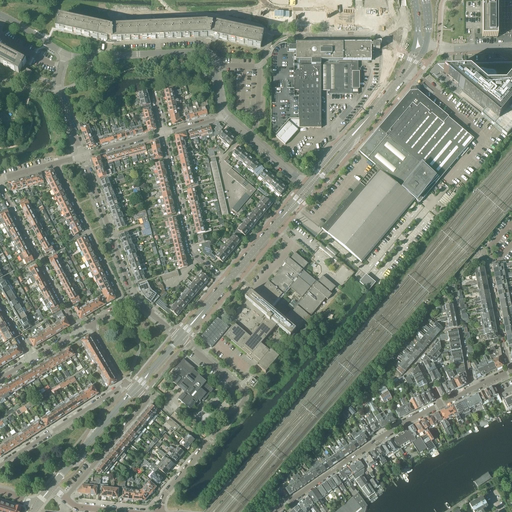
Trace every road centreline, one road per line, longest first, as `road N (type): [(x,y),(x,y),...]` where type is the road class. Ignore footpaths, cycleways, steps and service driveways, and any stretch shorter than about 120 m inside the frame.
road 1 (secondary): [(190,0),(305,25),(407,14)]
road 2 (residential): [(274,511),(440,404)]
road 3 (residential): [(79,332),(0,183)]
road 4 (residential): [(124,304),(57,164)]
road 5 (tertiary): [(213,66),(193,51),(65,55)]
road 6 (residential): [(133,299),(82,155)]
road 7 (residential): [(179,337),(246,395),(206,445)]
road 8 (residential): [(0,465),(126,383)]
road 9 (residential): [(134,389),(147,399),(64,499)]
road 10 (residential): [(165,132),(197,257)]
road 11 (residential): [(52,486),(134,389)]
road 12 (residential): [(228,282),(308,186)]
road 13 (tertiary): [(308,186),(387,93)]
